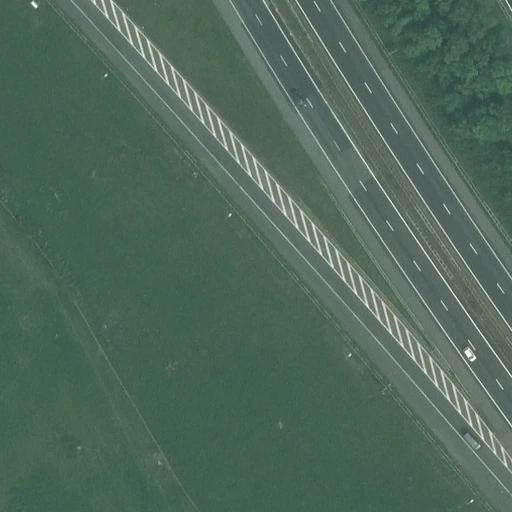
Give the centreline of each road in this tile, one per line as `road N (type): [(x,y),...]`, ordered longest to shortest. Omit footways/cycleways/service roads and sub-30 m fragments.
road 1 (motorway): [(81,0),(511,486)]
road 2 (motorway): [(247,0),(334,143),(511,402)]
road 3 (motorway): [(511,303),(316,0)]
